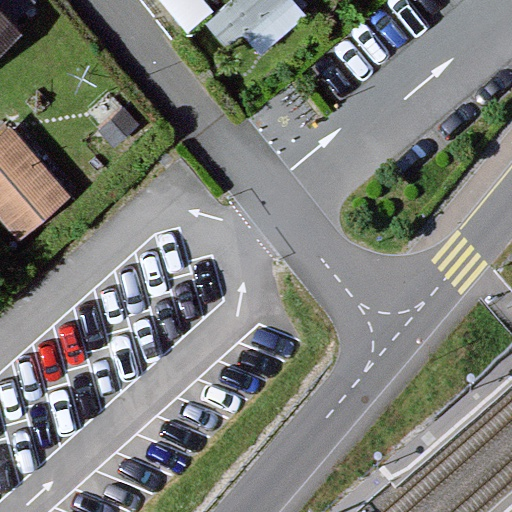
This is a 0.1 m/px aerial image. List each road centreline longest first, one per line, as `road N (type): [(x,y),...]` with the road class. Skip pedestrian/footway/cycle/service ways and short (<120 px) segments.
road 1 (residential): [(392,339),(109,0)]
road 2 (residential): [(392,339),(246,511)]
road 3 (residential): [(511,201),(392,339)]
